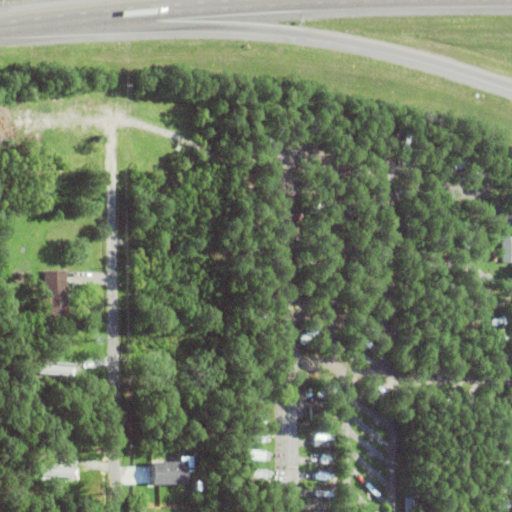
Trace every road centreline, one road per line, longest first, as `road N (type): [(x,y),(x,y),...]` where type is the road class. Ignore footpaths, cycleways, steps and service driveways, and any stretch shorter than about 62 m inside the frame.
road 1 (motorway): [(0,31),(277,30),(374,45),(511,85)]
road 2 (residential): [(116,511),(113,87)]
road 3 (motorway): [(0,28),(351,0)]
road 4 (residential): [(511,378),(403,378),(385,357),(386,294),(408,273),(452,263),(511,287)]
road 5 (residential): [(511,218),(415,169),(395,169),(384,202),(385,301)]
